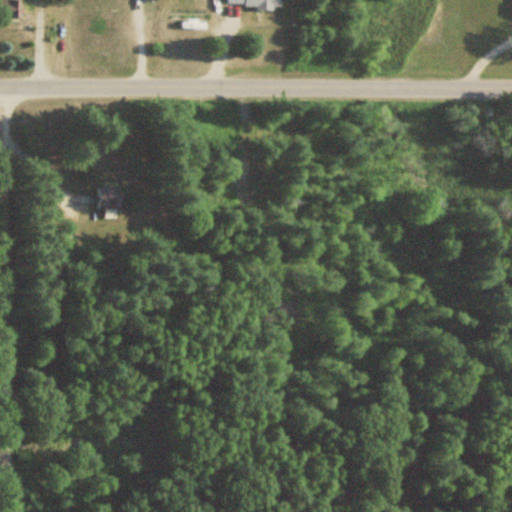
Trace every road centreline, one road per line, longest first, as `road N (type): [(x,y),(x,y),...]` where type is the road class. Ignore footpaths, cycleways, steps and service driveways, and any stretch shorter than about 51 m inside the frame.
road 1 (residential): [(511,89),(0,86)]
road 2 (residential): [(0,249),(4,511)]
